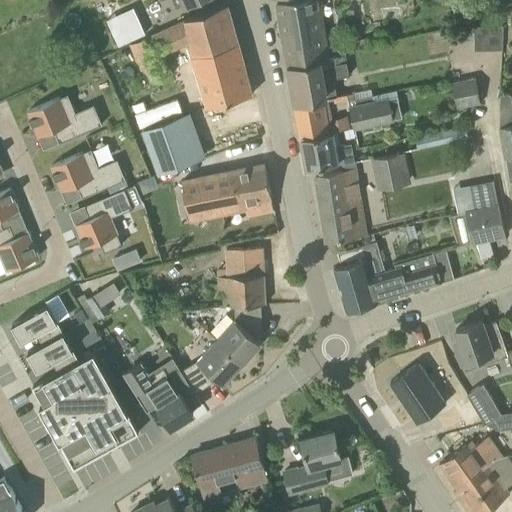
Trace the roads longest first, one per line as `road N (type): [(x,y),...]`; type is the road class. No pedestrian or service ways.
road 1 (unclassified): [(333,352),(246,0)]
road 2 (residential): [(99,499),(333,352)]
road 3 (residential): [(0,300),(69,271),(0,112)]
road 4 (residential): [(333,352),(410,309),(511,274)]
road 5 (unclassified): [(436,511),(333,352)]
